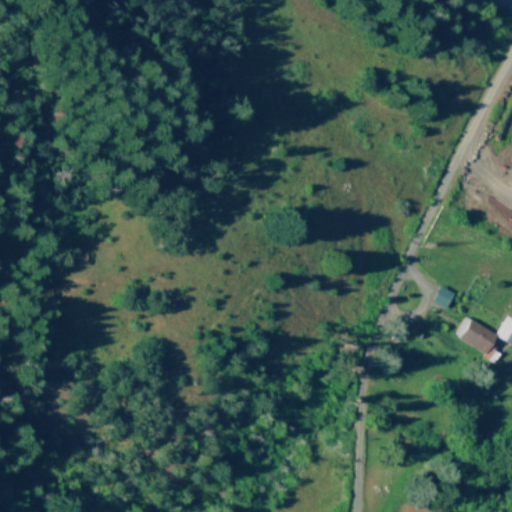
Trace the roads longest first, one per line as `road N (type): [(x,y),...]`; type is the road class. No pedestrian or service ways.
road 1 (residential): [(511,116),(418,211),(289,146),(209,0)]
road 2 (residential): [(357,511),(407,358),(418,211)]
